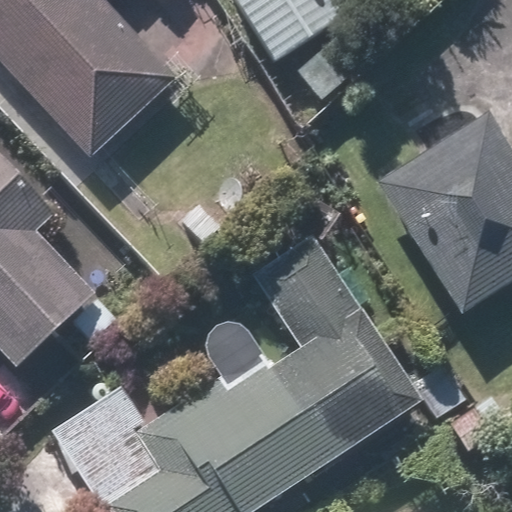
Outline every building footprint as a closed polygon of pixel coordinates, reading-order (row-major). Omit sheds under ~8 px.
[(0,0),(0,81),(77,161),(161,78),(93,8),(101,0),(0,0)] [(219,0),(271,68),(339,18),(325,0),(219,0)] [(511,172),(511,173),(476,116),(364,186),(448,321),(511,280),(511,172)] [(113,324),(86,296),(31,240),(44,227),(0,182),(0,362),(9,371),(59,323),(86,350),(113,324)] [(135,432),(111,392),(38,438),(83,511),(94,511),(103,507),(105,511),(255,511),(412,415),(306,242),(255,274),(303,351),(261,376),(229,323),(187,349),(210,386),(135,432)]
